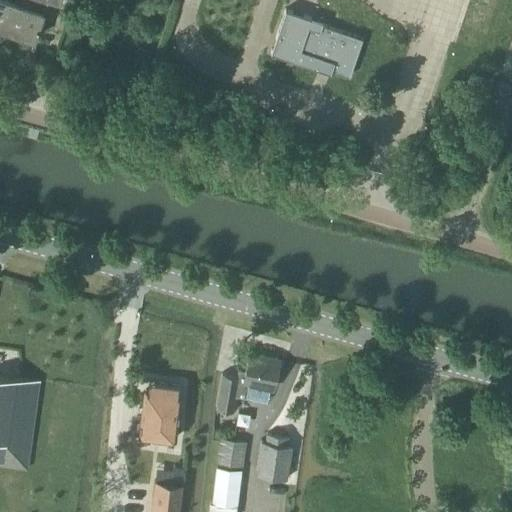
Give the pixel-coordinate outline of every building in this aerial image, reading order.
[(0,0),(0,28),(3,29),(32,39),(32,40),(34,40),(43,12),(42,11),(42,12),(13,2),(6,0),(0,0)] [(285,9),(270,52),(318,69),(319,66),(349,76),(362,38),(310,20),(310,18),(285,9)] [(483,82),(484,80),(472,76),(468,87),(480,91),(481,89),(483,82)] [(267,402),(269,389),(272,389),(279,359),(248,352),(244,371),(236,369),(235,376),(222,373),(215,409),(233,412),(236,396),(267,402)] [(0,465),(26,470),(38,381),(0,375),(0,465)] [(176,395),(177,386),(148,383),(147,391),(145,391),(141,422),(137,423),(136,431),(140,434),(140,436),(174,440),(179,395),(176,395)] [(296,476),(286,474),(290,445),(285,444),(287,436),(266,433),(265,441),(260,440),(255,474),(285,479),(284,484),(295,486),(296,476)] [(241,466),(244,441),(220,437),(216,462),(241,466)] [(235,511),(241,469),(216,466),(211,502),(209,502),(208,511),(235,511)] [(179,511),(183,484),(154,480),(149,511),(179,511)]
